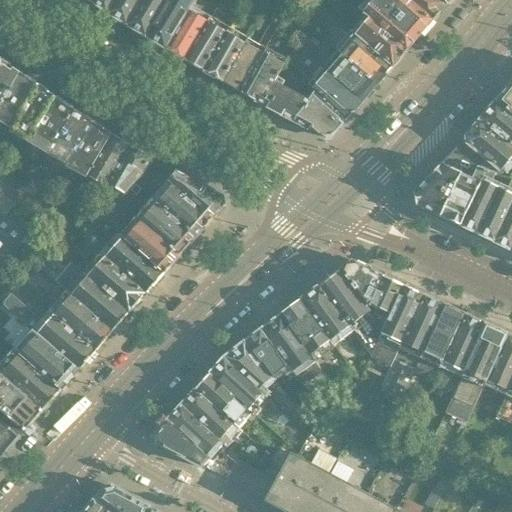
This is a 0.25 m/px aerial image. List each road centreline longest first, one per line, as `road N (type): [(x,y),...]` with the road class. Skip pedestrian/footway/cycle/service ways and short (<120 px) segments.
road 1 (tertiary): [(225,141),(10,6)]
road 2 (tertiary): [(225,294),(83,443)]
road 3 (residential): [(214,511),(83,443)]
road 4 (tertiary): [(511,5),(421,109)]
road 5 (tertiary): [(225,294),(265,271),(320,221)]
